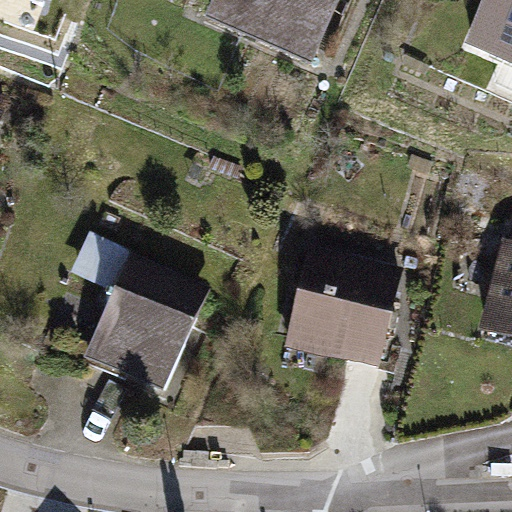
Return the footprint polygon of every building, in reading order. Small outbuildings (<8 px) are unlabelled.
[(331,0),(217,0),(211,15),(306,57),(331,0)] [(511,0),(498,0),(478,45),(511,60),(511,0)] [(511,252),(490,331),(511,336),(511,252)] [(399,276),(313,257),(292,348),(379,367),(399,276)] [(131,263),(89,359),(163,391),(205,295),(131,263)]
